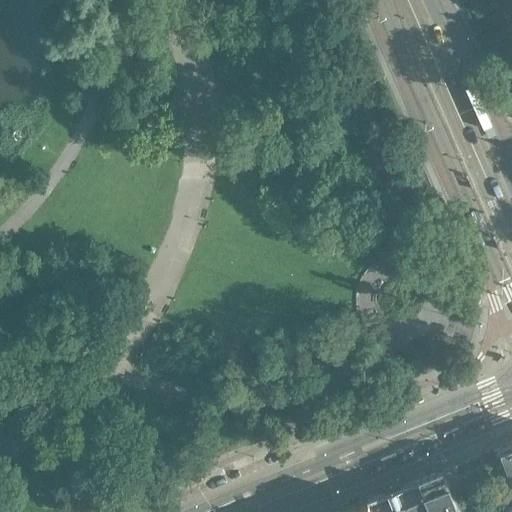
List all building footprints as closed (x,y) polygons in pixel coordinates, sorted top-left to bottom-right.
[(416,152),(410,138),(403,141),(409,155),(416,152)] [(429,183),(423,168),(410,174),(416,188),(429,183)] [(511,440),(500,445),(498,445),(499,446),(493,448),(493,447),(491,448),(482,452),(480,452),(481,453),(484,461),(496,456),(503,475),(511,470),(511,440)] [(461,511),(444,468),(420,477),(433,511),(461,511)] [(484,511),(511,500),(511,470),(503,475),(508,486),(463,505),(465,511),(484,511)] [(433,511),(420,477),(419,478),(419,477),(418,478),(404,484),(389,490),(383,492),(384,492),(369,498),(368,498),(373,511),(433,511)] [(373,511),(368,498),(346,507),(346,508),(347,511),(373,511)] [(511,511),(511,500),(484,511),(511,511)]
